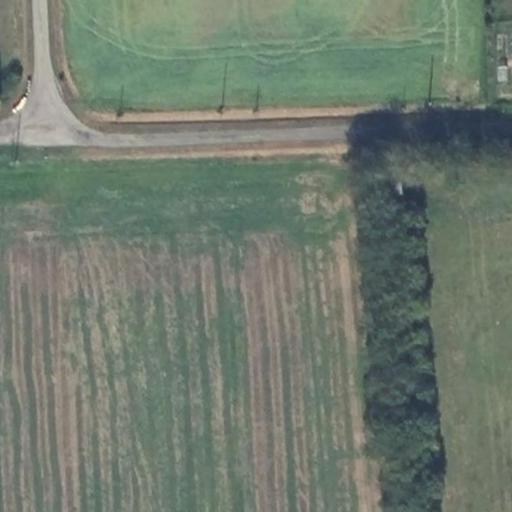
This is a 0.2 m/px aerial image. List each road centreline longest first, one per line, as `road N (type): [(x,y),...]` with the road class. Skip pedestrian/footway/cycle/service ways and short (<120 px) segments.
road 1 (unclassified): [(33,158),(498,141)]
road 2 (unclassified): [(30,0),(33,158)]
